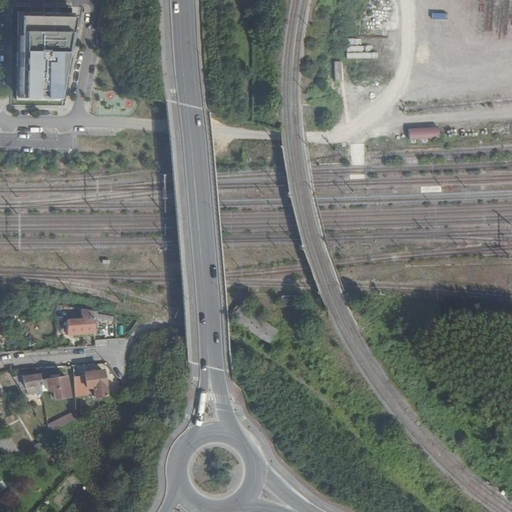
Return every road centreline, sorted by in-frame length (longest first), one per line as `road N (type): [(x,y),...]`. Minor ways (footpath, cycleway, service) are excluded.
road 1 (primary): [(181,0),(208,366)]
road 2 (track): [(331,129),(361,120),(426,67),(511,53)]
road 3 (residential): [(0,120),(76,121),(97,0)]
road 4 (track): [(303,137),(331,129),(349,108),(343,0)]
road 5 (track): [(511,107),(361,120)]
road 6 (residential): [(0,363),(112,353),(127,375)]
road 7 (track): [(234,0),(242,134)]
